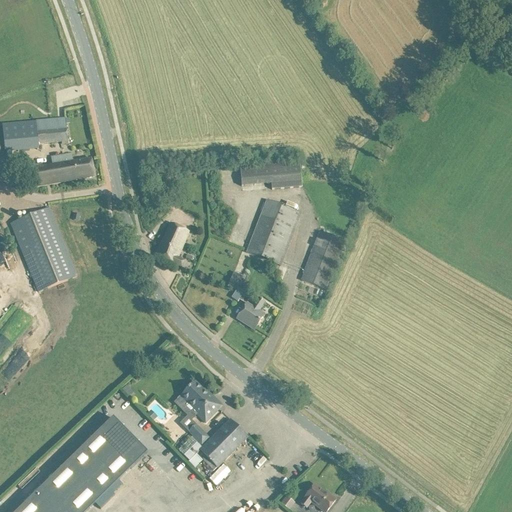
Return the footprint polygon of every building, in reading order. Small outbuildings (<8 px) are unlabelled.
[(0,140),(0,181),(9,180),(5,153),(39,150),(38,145),(55,143),(61,143),(62,145),(68,144),(65,119),(55,120),(2,125),(4,140),(0,140)] [(52,166),(43,168),(42,165),(28,168),(22,170),(25,188),(32,187),(32,188),(94,177),(91,159),(73,162),(72,154),(62,156),(51,158),(52,166)] [(270,163),(272,190),(302,188),(300,161),(270,163)] [(177,198),(173,191),(160,198),(164,205),(177,198)] [(246,253),(281,266),(301,213),(266,200),(246,253)] [(11,224),(38,293),(77,277),(50,209),(11,224)] [(155,256),(182,268),(185,261),(178,258),(181,250),(189,232),(178,227),(170,223),(155,256)] [(300,280),(326,290),(345,242),(319,232),(300,280)] [(237,292),(243,276),(235,273),(228,287),(237,292)] [(259,312),(265,303),(258,298),(252,307),(247,304),(237,319),(243,323),(245,322),(255,329),(264,315),(259,312)] [(181,396),(175,403),(183,412),(188,406),(193,411),(198,416),(205,424),(219,410),(218,409),(215,413),(207,405),(212,400),(211,398),(195,383),(181,396)] [(149,410),(145,415),(152,421),(156,417),(149,410)] [(113,419),(17,511),(87,511),(147,454),(113,419)] [(200,451),(196,455),(213,471),(217,467),(218,468),(247,438),(230,421),(202,449),(200,451)] [(188,432),(201,445),(209,438),(196,425),(188,432)] [(196,443),(184,456),(190,461),(196,455),(200,451),(202,449),(196,443)] [(301,504),(306,508),(311,502),(323,511),(326,511),(335,501),(315,485),(305,498),(306,498),(301,504)] [(281,504),(290,511),(295,503),(286,496),(281,504)]
